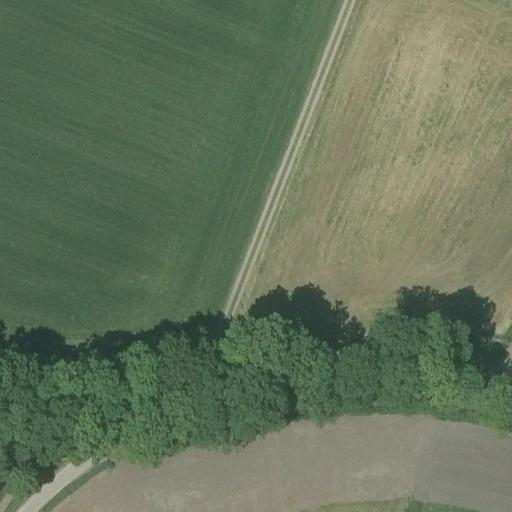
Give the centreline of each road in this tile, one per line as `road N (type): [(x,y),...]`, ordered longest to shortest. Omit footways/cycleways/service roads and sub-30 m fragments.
road 1 (unclassified): [(197,397),(351,0)]
road 2 (unclassified): [(511,382),(375,373),(197,397)]
